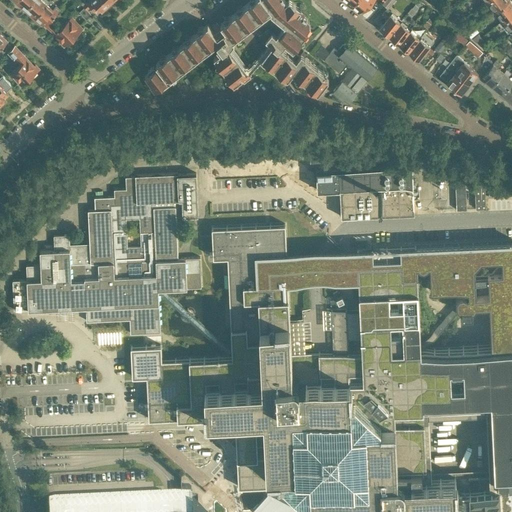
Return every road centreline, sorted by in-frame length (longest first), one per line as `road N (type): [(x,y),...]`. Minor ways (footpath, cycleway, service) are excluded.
road 1 (residential): [(490,136),(256,96),(43,116)]
road 2 (residential): [(490,136),(325,0)]
road 3 (residential): [(78,85),(185,4)]
